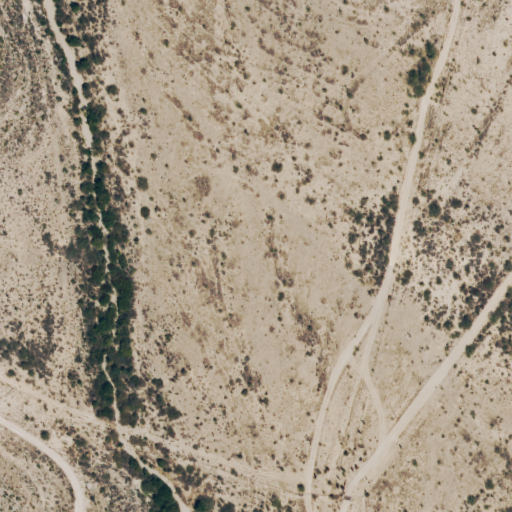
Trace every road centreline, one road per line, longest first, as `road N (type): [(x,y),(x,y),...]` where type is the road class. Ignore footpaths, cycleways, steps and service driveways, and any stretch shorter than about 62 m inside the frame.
road 1 (track): [(347,511),(360,410),(472,0)]
road 2 (track): [(511,320),(358,511)]
